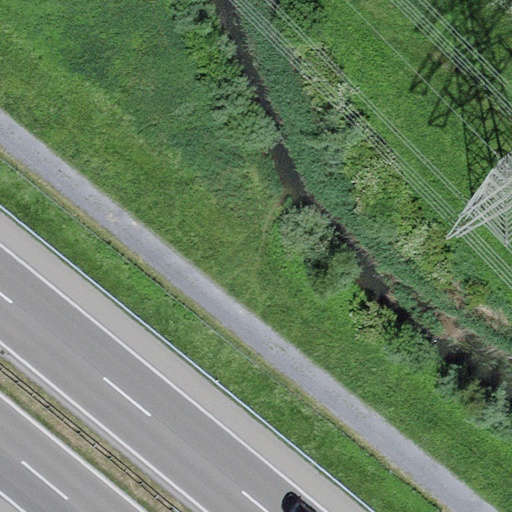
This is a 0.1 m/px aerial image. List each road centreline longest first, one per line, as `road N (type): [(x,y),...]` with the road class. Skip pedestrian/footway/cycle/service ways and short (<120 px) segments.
road 1 (track): [(474,511),(0,128)]
road 2 (motorway): [(268,511),(0,292)]
